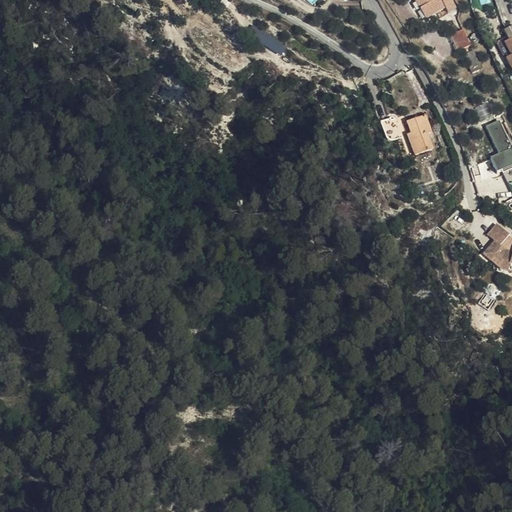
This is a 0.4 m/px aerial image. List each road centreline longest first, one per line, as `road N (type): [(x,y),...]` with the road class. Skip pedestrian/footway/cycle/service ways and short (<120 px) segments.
road 1 (residential): [(368,0),(397,52),(390,67),(370,71),(242,0)]
road 2 (unknown): [(397,52),(420,69),(452,128),(472,208)]
